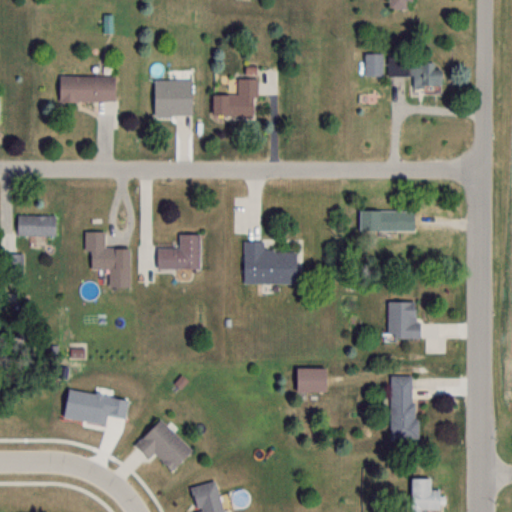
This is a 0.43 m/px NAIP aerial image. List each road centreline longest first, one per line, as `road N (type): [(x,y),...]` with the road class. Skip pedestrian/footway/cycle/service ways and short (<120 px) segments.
road 1 (residential): [(485,511),(479,0)]
road 2 (residential): [(0,171),(484,170)]
road 3 (residential): [(0,462),(81,462),(134,511)]
